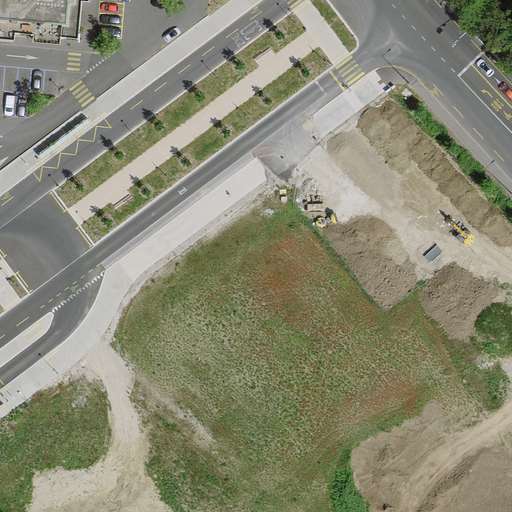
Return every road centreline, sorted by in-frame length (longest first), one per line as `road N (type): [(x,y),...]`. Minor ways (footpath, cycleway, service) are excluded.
road 1 (residential): [(0,329),(414,20)]
road 2 (residential): [(284,0),(0,213)]
road 3 (secondary): [(511,127),(414,20)]
